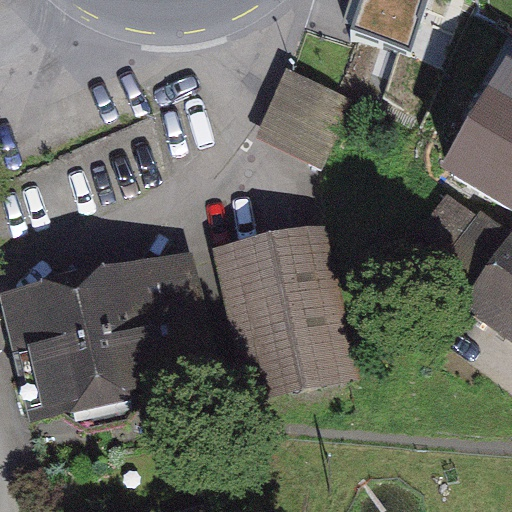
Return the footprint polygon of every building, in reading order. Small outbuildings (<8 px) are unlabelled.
[(338,0),(314,84),(357,96),(384,0),(338,0)] [(290,88),(264,152),(325,177),(351,112),(290,88)] [(511,93),(503,88),(456,173),(511,203),(511,93)] [(321,234),(224,253),(252,390),(349,371),(321,234)] [(511,242),(472,301),(511,328),(511,242)] [(177,265),(13,301),(41,430),(205,394),(177,265)]
